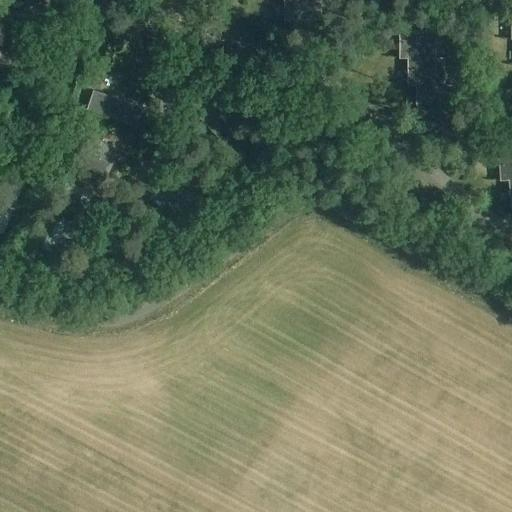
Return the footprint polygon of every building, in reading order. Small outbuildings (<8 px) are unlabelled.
[(284,0),(285,21),(323,20),(322,0),(284,0)] [(409,58),(437,58),(437,31),(400,30),(399,58),(409,58)] [(417,86),(445,85),(445,58),(437,58),(409,58),(408,86),(417,86)] [(86,84),(96,89),(101,78),(91,74),(86,84)] [(445,85),(417,86),(417,112),(453,113),(454,85),(445,85)] [(501,181),(510,180),(511,179),(511,152),(499,153),(501,181)]
